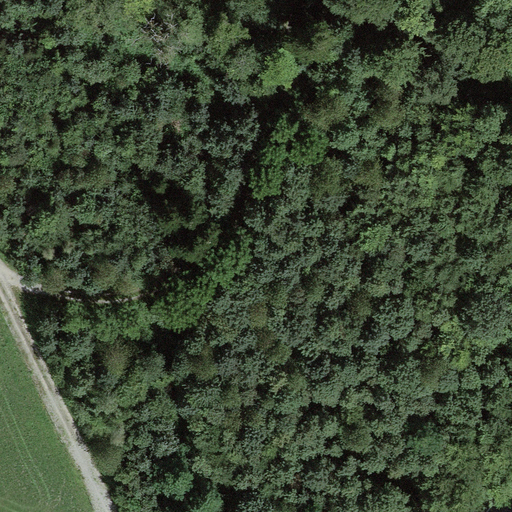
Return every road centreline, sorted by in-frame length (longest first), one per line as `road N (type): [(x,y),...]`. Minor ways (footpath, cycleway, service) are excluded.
road 1 (track): [(12,302),(104,311),(194,289),(251,203),(285,95),(302,0)]
road 2 (track): [(119,511),(12,302)]
